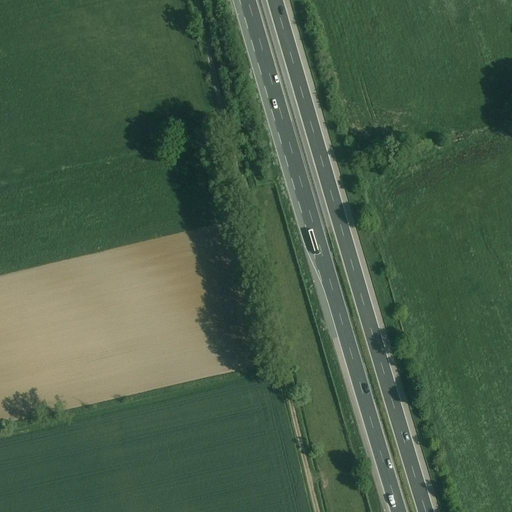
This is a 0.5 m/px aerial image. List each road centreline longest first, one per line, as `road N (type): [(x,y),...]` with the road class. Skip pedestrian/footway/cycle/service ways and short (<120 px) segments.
road 1 (motorway): [(246,0),(398,511)]
road 2 (motorway): [(422,511),(271,0)]
road 3 (track): [(316,511),(194,0)]
